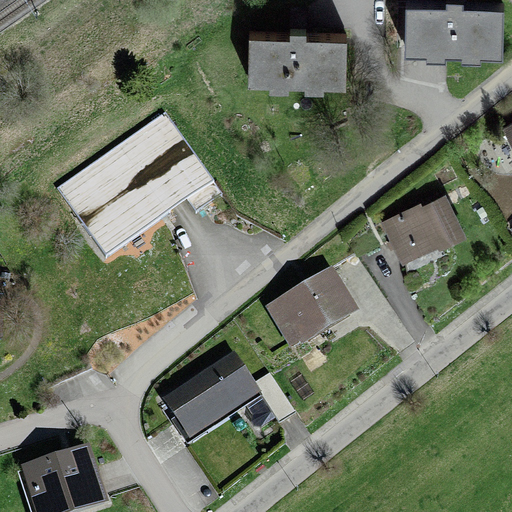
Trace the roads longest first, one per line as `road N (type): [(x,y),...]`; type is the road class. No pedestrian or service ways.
road 1 (residential): [(127,411),(150,363),(282,268),(511,73)]
road 2 (unclassified): [(511,299),(246,511)]
road 3 (residential): [(0,440),(81,414),(127,411)]
